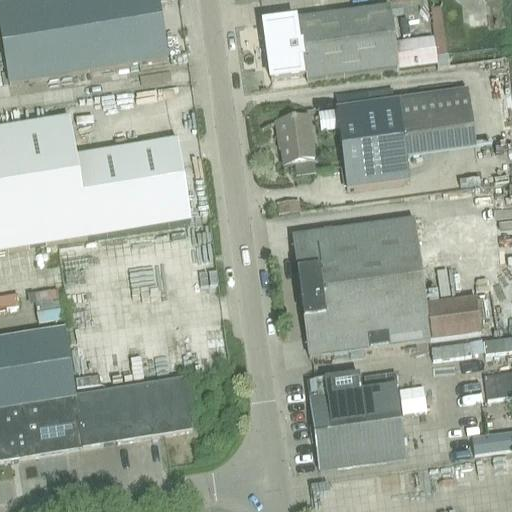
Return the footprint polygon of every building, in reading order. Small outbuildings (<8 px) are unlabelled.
[(157,0),(51,0),(0,8),(0,27),(10,88),(168,62),(157,0)] [(436,59),(446,58),(440,10),(430,11),(436,59)] [(396,49),(390,11),(264,28),(267,51),(269,62),(268,62),(271,83),(306,78),(307,84),(399,72),(436,67),(433,44),(396,49)] [(467,96),(398,104),(369,108),(367,95),(335,100),(337,112),(336,112),(347,193),(409,185),(406,165),(474,156),(467,96)] [(68,121),(47,124),(0,131),(0,255),(88,241),(88,240),(190,224),(176,143),(75,160),(68,121)] [(316,178),(315,166),(309,122),(277,126),(279,143),(281,143),(284,170),(294,168),(295,177),(299,180),(316,178)] [(475,302),(426,309),(414,223),(292,240),(309,361),(430,344),(479,338),(475,302)] [(450,298),(448,276),(432,277),(433,299),(450,298)] [(0,411),(75,399),(64,332),(0,342),(0,411)] [(484,366),(511,364),(511,349),(483,351),(484,366)] [(320,474),(405,463),(395,391),(361,396),(359,379),(314,385),(316,402),(310,403),(320,474)] [(75,399),(84,452),(192,435),(189,412),(195,411),(192,390),(185,391),(184,382),(75,399)] [(0,465),(84,452),(75,399),(0,411),(0,465)] [(483,420),(483,429),(509,428),(509,419),(483,420)]
